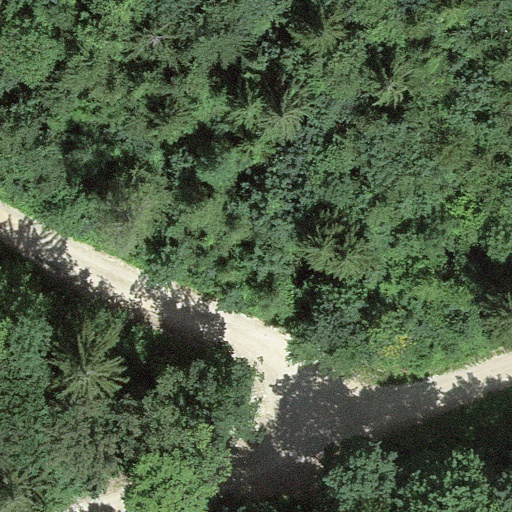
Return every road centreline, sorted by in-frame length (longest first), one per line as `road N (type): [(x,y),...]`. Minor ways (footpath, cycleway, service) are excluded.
road 1 (track): [(330,437),(257,342),(88,263),(0,211)]
road 2 (track): [(110,511),(330,437)]
road 3 (track): [(330,437),(511,371)]
